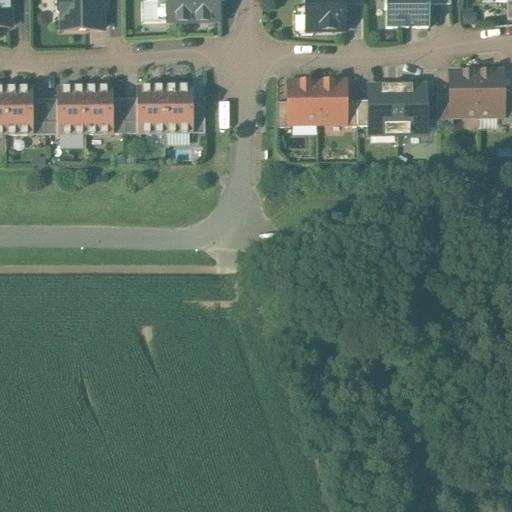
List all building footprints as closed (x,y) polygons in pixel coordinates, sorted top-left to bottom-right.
[(0,0),(0,26),(9,26),(8,0),(0,0)] [(101,32),(100,0),(58,0),(56,3),(56,14),(61,19),(61,32),(101,32)] [(217,24),(216,0),(167,0),(168,24),(217,24)] [(304,0),(304,19),(311,19),(312,33),(344,33),(343,9),(343,0),(304,0)] [(363,8),(362,0),(343,0),(343,9),(363,8)] [(389,0),(390,7),(385,12),(385,30),(428,30),(428,7),(427,0),(389,0)] [(477,120),(476,74),(450,75),(450,93),(450,97),(450,117),(451,117),(461,117),(461,120),(477,120)] [(502,97),(502,74),(476,74),(477,120),(492,120),(492,117),(501,117),(503,116),(502,97)] [(316,125),(316,85),(288,86),(288,105),(288,126),(290,126),(316,125)] [(344,104),(344,85),(316,85),(316,125),(343,125),(345,125),(344,104)] [(192,88),(164,89),(164,137),(192,136),(192,100),(192,88)] [(84,89),(56,90),(56,102),(56,138),(84,137),(84,89)] [(112,89),(84,89),(84,137),(112,137),(112,101),(112,89)] [(164,137),(164,89),(136,89),(136,101),(136,137),(164,137)] [(397,137),(396,89),(368,89),(368,104),(368,129),(369,137),(397,137)] [(424,89),(396,89),(397,137),(425,137),(424,128),(424,98),(424,89)] [(32,90),(4,90),(4,138),(32,138),(32,102),(32,90)] [(511,96),(502,97),(503,116),(501,117),(501,127),(511,126),(511,96)] [(450,97),(436,98),(436,128),(451,127),(451,117),(450,117),(450,97)] [(436,128),(436,98),(424,98),(424,128),(436,128)] [(204,136),(204,100),(192,100),(192,136),(204,136)] [(124,101),(112,101),(112,137),(124,137),(124,101)] [(136,101),(124,101),(124,137),(136,137),(136,101)] [(44,138),(44,102),(32,102),(32,138),(44,138)] [(56,102),(44,102),(44,138),(56,138),(56,102)] [(356,129),(356,104),(344,104),(345,125),(343,125),(343,129),(356,129)] [(368,129),(368,104),(356,104),(356,129),(368,129)] [(288,126),(288,105),(276,105),(277,130),(290,130),(290,126),(288,126)]
